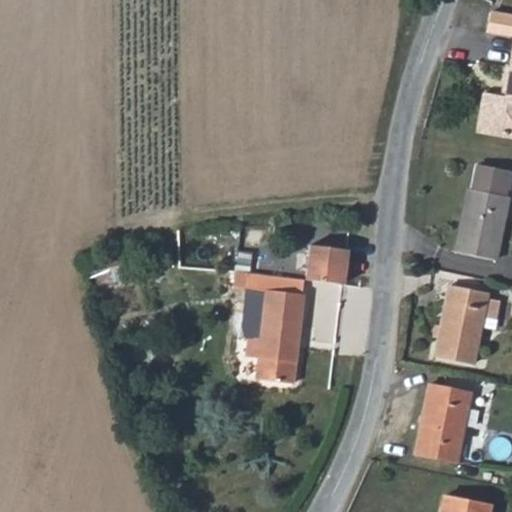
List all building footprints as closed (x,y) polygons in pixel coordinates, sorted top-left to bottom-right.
[(511,36),(511,15),(489,11),(485,31),(511,36)] [(511,55),(511,64),(506,63),(503,81),(508,82),(505,95),(484,92),(478,130),(511,135),(511,55)] [(507,166),(476,160),(470,188),(465,187),(453,251),(494,259),(507,195),(501,195),(507,166)] [(304,248),(302,282),(339,285),(342,250),(304,248)] [(245,361),(257,361),(255,382),(292,385),(301,282),(233,278),(232,292),(247,294),(262,295),(258,338),(258,341),(247,341),(245,361)] [(434,360),(473,368),(483,319),(486,302),(486,300),(447,292),(434,360)] [(262,295),(247,294),(244,341),(247,341),(258,341),(262,295)] [(235,315),(228,295),(203,302),(209,323),(235,315)] [(486,302),(483,319),(495,322),(498,305),(486,302)] [(469,399),(428,392),(415,459),(456,467),(469,399)] [(442,511),(491,511),(492,510),(445,501),(442,511)]
